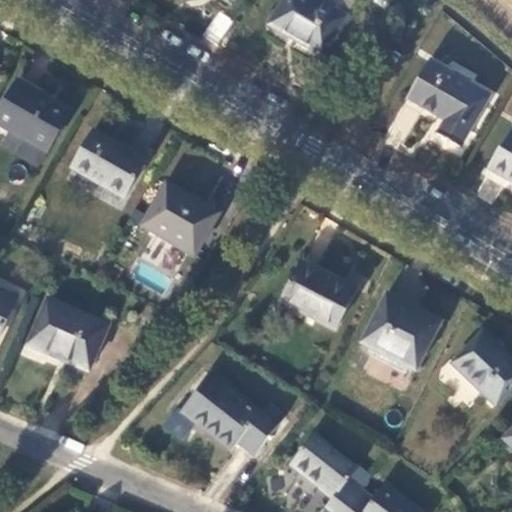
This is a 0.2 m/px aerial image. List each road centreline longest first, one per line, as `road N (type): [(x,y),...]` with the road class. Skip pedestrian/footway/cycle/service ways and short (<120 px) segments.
road 1 (tertiary): [(60,0),(511,256)]
road 2 (residential): [(0,431),(199,511)]
